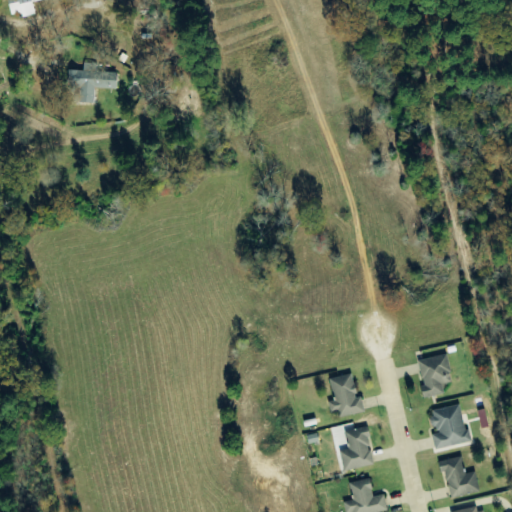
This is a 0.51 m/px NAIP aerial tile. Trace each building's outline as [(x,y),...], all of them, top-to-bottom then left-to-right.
[(122,89),(122,72),(99,71),(99,63),(87,63),(86,71),(72,70),(72,86),(79,86),(78,102),(99,103),(99,89),(122,89)] [(445,385),(454,383),(449,355),(420,360),(427,398),(446,395),(445,385)] [(345,417),(368,413),(364,397),(361,398),(356,374),(333,379),(337,400),(331,401),(333,413),(344,410),(345,417)] [(438,450),(472,443),(464,405),(433,411),(438,435),(435,435),(438,450)] [(346,471),(377,465),(370,427),(347,432),(350,450),(342,452),(346,471)] [(477,472),(468,474),(464,457),(444,461),(451,499),(482,493),(477,472)] [(351,511),(386,511),(391,511),(387,495),(377,497),(373,479),(351,483),(355,501),(349,502),(351,511)]
